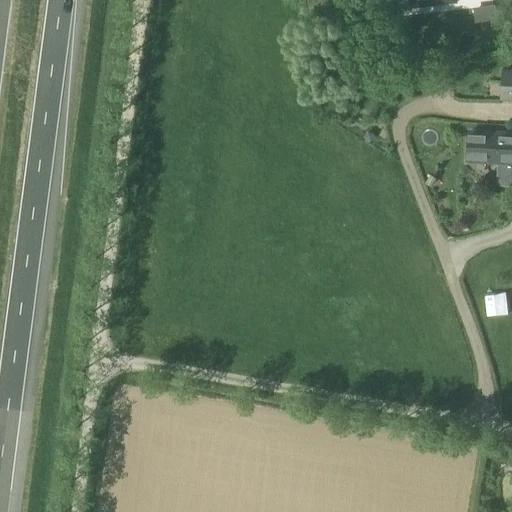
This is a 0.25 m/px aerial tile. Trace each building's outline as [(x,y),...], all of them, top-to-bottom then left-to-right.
[(409,0),(411,9),(457,4),(456,0),(409,0)] [(475,9),(476,22),(495,20),(493,7),(475,9)] [(500,100),(511,100),(511,75),(501,75),(500,100)] [(368,132),(364,138),(370,142),(374,136),(368,132)] [(467,162),(511,164),(511,135),(468,133),(467,162)]
